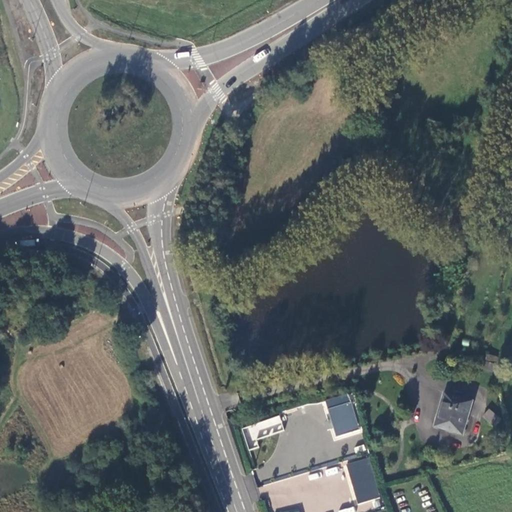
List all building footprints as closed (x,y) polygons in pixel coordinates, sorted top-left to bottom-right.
[(365,109),(380,99),(376,92),(361,102),(365,109)] [(374,115),(384,108),(380,101),(369,109),(374,115)] [(503,358),(488,354),(487,358),(502,363),(503,358)] [(501,367),(485,362),(483,369),(500,374),(501,367)] [(476,402),(445,392),(434,428),(465,437),(476,402)] [(354,404),(333,410),(341,438),(361,431),(354,404)] [(341,438),(333,410),(331,411),(338,439),(341,438)] [(496,427),(502,419),(490,410),(484,417),(496,427)] [(279,415),(241,428),(248,450),(259,446),(256,440),(285,430),(279,415)] [(347,462),(354,503),(378,499),(371,458),(347,462)]
